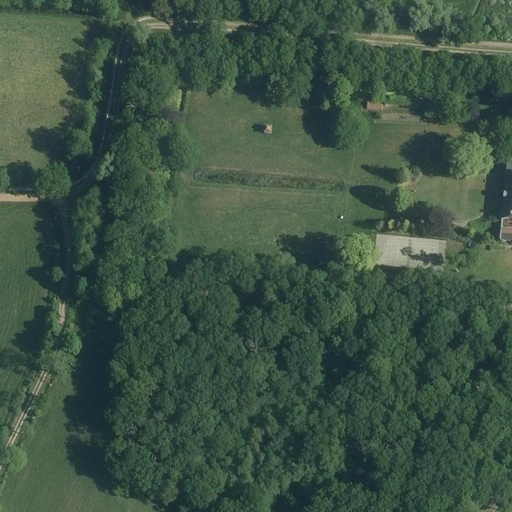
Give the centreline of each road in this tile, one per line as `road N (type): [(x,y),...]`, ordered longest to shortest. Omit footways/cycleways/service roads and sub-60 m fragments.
road 1 (track): [(63,194),(101,165),(125,47),(148,27),(511,54)]
road 2 (track): [(67,270),(48,365),(0,462)]
